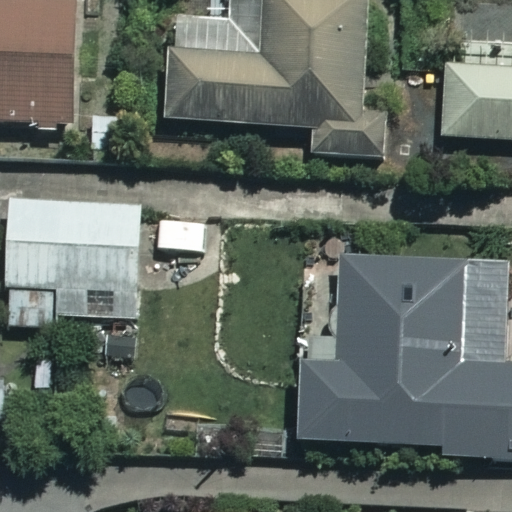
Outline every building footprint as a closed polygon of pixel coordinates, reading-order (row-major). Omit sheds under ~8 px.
[(0,0),(0,123),(79,126),(82,0),(0,0)] [(371,0),(229,0),(228,15),(174,13),(169,125),(365,135),(371,0)] [(511,39),(465,37),(464,65),(450,65),(446,140),(511,143),(511,39)] [(141,208),(12,209),(14,327),(143,325),(141,208)] [(511,431),(511,268),(342,265),(341,350),(307,350),(305,446),(448,449),(447,459),(511,460),(511,431)] [(15,386),(0,385),(0,447),(14,448),(15,386)]
